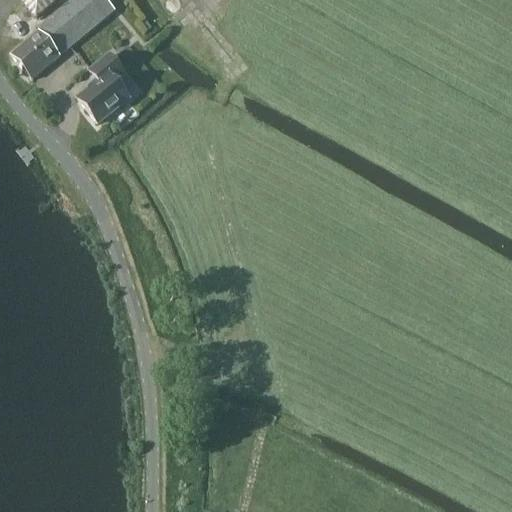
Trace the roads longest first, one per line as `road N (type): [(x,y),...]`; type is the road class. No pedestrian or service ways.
road 1 (unclassified): [(153,511),(146,354),(122,264),(80,177),(0,79)]
road 2 (track): [(256,328),(205,132),(234,79),(204,20),(208,0)]
road 3 (track): [(244,511),(262,422),(278,394),(256,328)]
